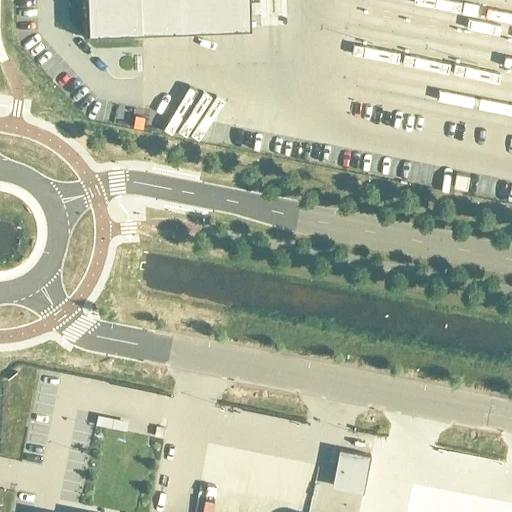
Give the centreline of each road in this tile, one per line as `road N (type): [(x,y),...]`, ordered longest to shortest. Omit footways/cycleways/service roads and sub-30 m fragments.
road 1 (unclassified): [(35,284),(69,325),(94,337),(511,418)]
road 2 (unclassified): [(511,261),(144,184),(105,185),(52,205)]
